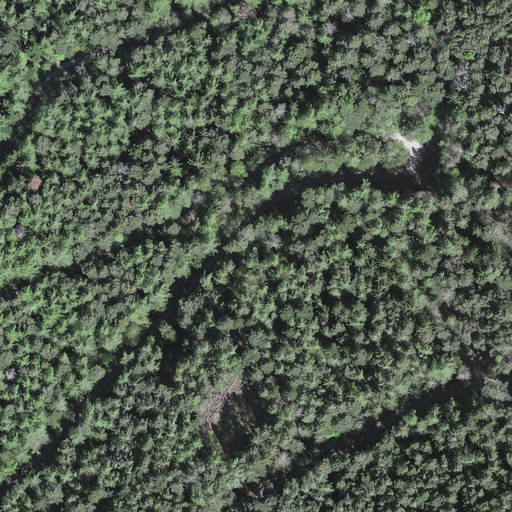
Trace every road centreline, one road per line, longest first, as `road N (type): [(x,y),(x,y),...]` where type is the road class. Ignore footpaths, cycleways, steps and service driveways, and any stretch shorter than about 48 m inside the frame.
road 1 (track): [(0,294),(204,211),(301,148),(394,137),(419,152),(407,172),(313,184),(260,210),(0,497)]
road 2 (track): [(239,511),(406,408),(511,379)]
road 3 (track): [(233,0),(177,31),(62,71),(0,154)]
